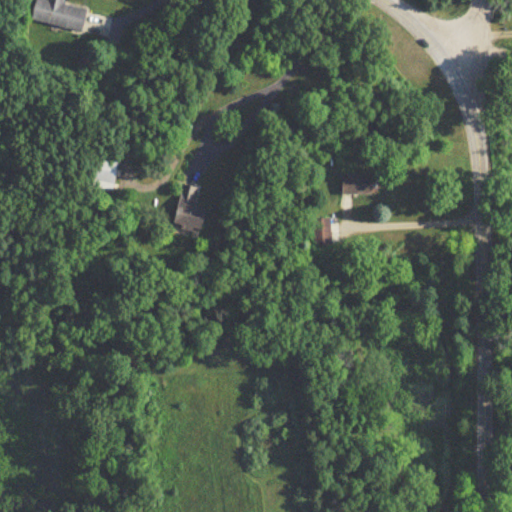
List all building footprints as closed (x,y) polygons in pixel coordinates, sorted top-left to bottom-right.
[(46,0),(33,0),(29,20),(79,31),(84,10),(61,5),(62,0),(47,0),(46,0)] [(116,162),(93,158),(88,187),(111,191),(116,162)] [(339,194),(372,195),(372,175),(340,175),(339,194)] [(203,209),(191,206),(195,187),(180,184),(172,224),(199,230),(203,209)] [(329,219),(311,219),(311,247),(329,247),(329,219)]
